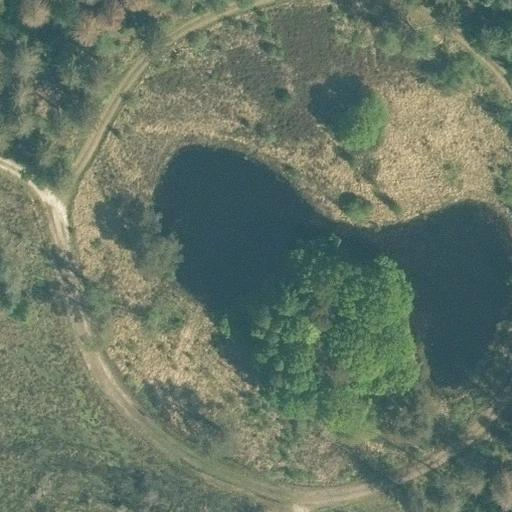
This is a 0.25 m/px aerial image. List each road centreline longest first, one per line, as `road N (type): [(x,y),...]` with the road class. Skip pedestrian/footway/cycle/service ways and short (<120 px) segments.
road 1 (track): [(60,193),(73,297),(117,390),(189,456),(302,498)]
road 2 (track): [(251,0),(157,46),(60,193),(0,161)]
road 3 (track): [(383,483),(447,451),(511,384)]
road 4 (track): [(511,84),(453,30),(395,0)]
road 5 (track): [(300,511),(302,498),(383,483),(401,511)]
